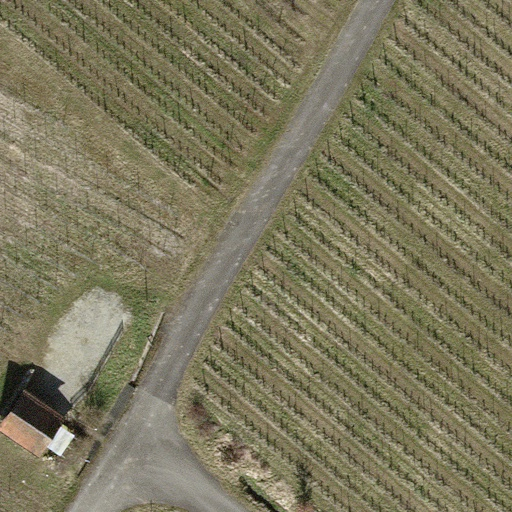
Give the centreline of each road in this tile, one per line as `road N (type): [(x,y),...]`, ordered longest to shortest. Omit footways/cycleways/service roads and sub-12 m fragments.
road 1 (track): [(80,511),(142,422),(367,0)]
road 2 (track): [(142,422),(245,511)]
